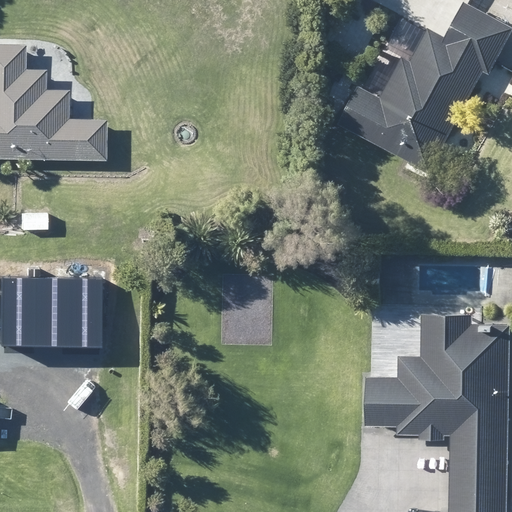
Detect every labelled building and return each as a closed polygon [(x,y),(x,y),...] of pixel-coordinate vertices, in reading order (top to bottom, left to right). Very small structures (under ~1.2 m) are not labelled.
[(486,74),(511,27),(461,1),(442,35),(426,26),(424,29),(408,59),(400,56),(378,97),(360,87),(356,84),(336,123),(427,172),(480,70),(486,74)] [(395,44),(403,50),(412,46),(413,36),(405,30),(396,34),(395,44)] [(64,118),(64,102),(64,89),(41,88),(41,68),(20,68),(21,44),(0,43),(0,157),(36,158),(55,158),(102,159),(102,119),(92,119),(76,119),(64,118)] [(44,213),(18,212),(17,228),(43,228),(44,213)] [(474,335),(475,316),(423,314),(421,363),(399,362),(398,380),(369,379),(368,426),(400,428),(399,436),(451,438),(448,511),(504,511),(511,336),(474,335)]
